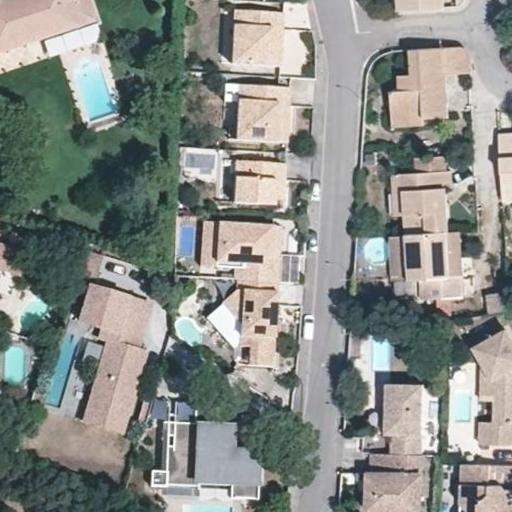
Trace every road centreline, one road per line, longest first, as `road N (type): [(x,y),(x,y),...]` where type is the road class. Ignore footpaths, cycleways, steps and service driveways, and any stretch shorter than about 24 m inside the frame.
road 1 (residential): [(340,33),(346,75),(317,511)]
road 2 (residential): [(340,33),(489,24)]
